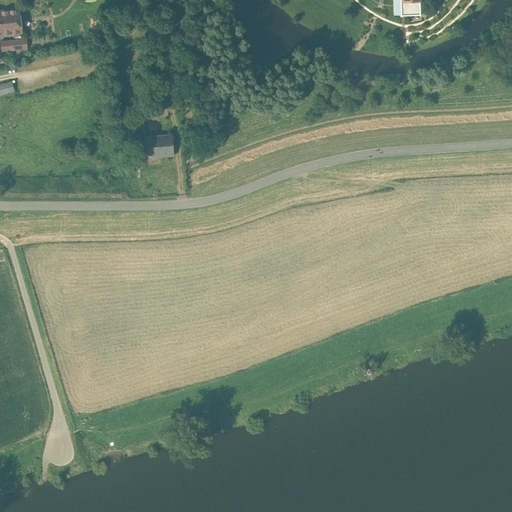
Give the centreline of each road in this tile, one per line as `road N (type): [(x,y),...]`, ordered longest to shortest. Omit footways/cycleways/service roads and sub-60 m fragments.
road 1 (unclassified): [(0,208),(182,205),(345,160),(511,145)]
road 2 (track): [(0,238),(54,399),(58,439)]
